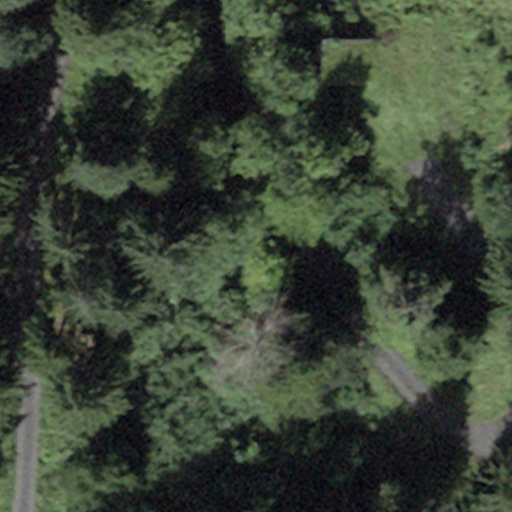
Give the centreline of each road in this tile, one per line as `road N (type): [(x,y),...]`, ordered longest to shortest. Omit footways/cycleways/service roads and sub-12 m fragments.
road 1 (track): [(199,0),(203,33),(333,254),(466,426),(511,434)]
road 2 (track): [(29,511),(26,452),(71,0)]
road 3 (track): [(511,319),(441,140)]
